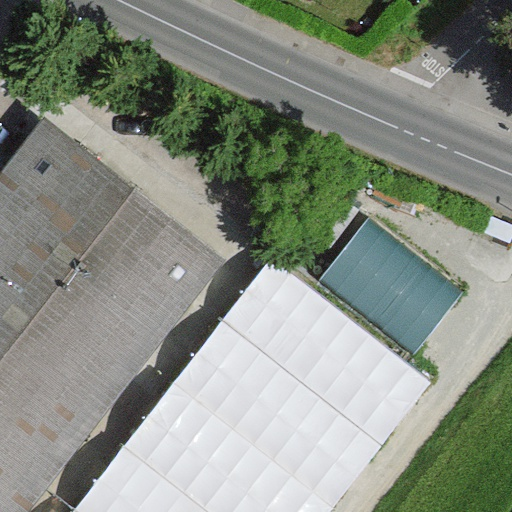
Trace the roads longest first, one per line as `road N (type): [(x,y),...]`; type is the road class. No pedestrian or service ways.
road 1 (tertiary): [(399,128),(123,0)]
road 2 (track): [(511,304),(353,511)]
road 3 (residential): [(399,128),(511,9)]
road 4 (tertiary): [(511,173),(399,128)]
